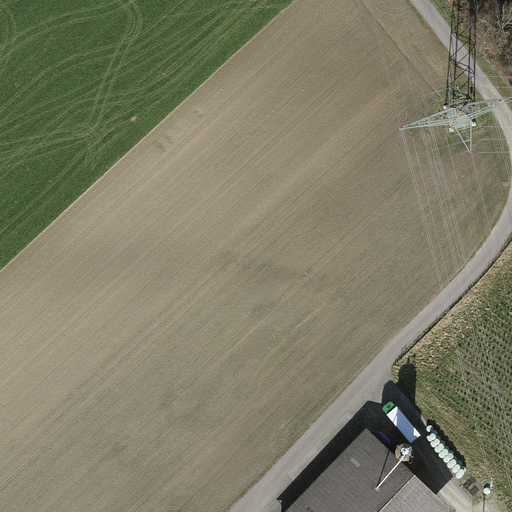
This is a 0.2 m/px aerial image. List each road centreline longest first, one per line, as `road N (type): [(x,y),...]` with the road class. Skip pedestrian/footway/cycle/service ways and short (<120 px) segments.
road 1 (track): [(239,511),(492,248),(511,216)]
road 2 (track): [(511,126),(416,0)]
